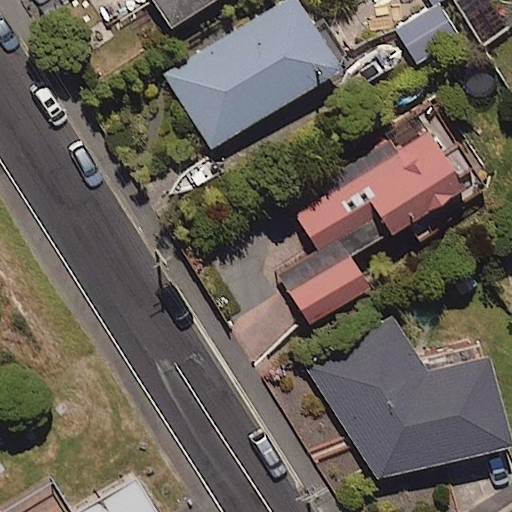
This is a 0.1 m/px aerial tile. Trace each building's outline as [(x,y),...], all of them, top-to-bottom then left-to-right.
[(192,0),(153,0),(165,18),(192,0)] [(338,54),(303,0),(270,0),(161,70),(206,139),(338,54)] [(454,29),(436,0),(431,0),(391,24),(411,56),(454,29)] [(480,176),(439,112),(291,207),(301,222),(261,248),(305,315),(364,277),(344,246),(456,174),(464,186),(480,176)] [(387,302),(303,358),(370,465),(506,433),(485,345),(475,348),(471,333),(416,346),(387,302)] [(157,511),(130,468),(59,511),(157,511)]
